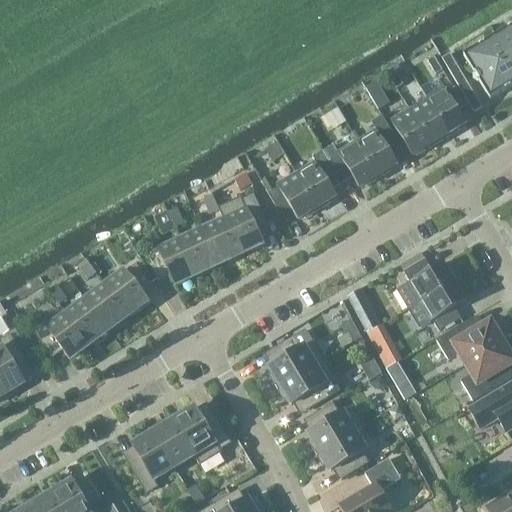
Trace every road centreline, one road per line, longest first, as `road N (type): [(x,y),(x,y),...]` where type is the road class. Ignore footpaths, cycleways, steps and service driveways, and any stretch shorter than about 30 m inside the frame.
road 1 (residential): [(202,343),(459,188)]
road 2 (residential): [(0,464),(202,343)]
road 3 (residential): [(301,511),(202,343)]
